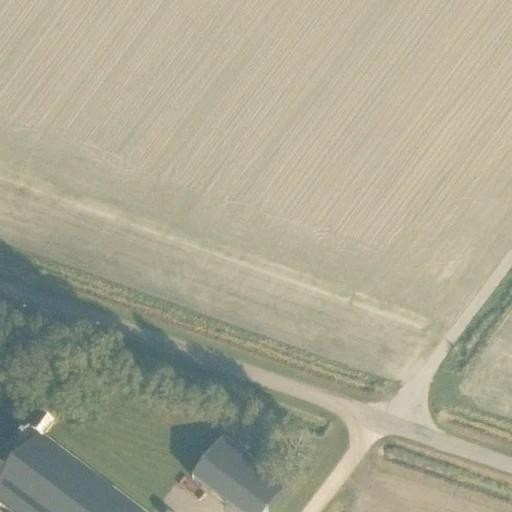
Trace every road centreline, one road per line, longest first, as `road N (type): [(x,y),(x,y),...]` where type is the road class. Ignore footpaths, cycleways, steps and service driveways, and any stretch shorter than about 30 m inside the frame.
road 1 (unclassified): [(511,468),(0,287)]
road 2 (track): [(511,251),(316,511)]
